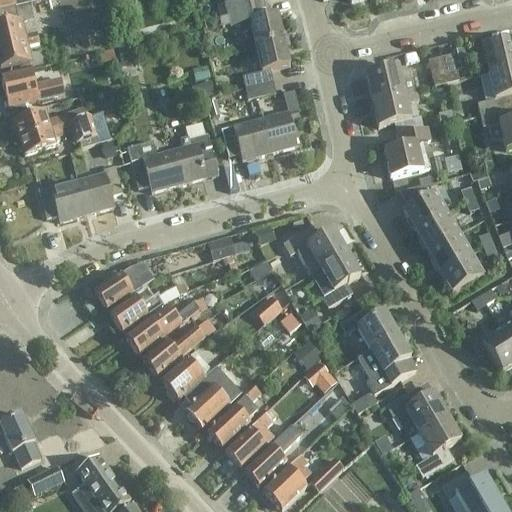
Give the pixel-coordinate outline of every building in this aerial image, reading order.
[(0,0),(0,12),(27,6),(46,1),(46,0),(13,0),(10,1),(9,0),(0,0)] [(242,0),(243,2),(224,7),(227,17),(253,11),(251,2),(257,0),(242,0)] [(27,6),(0,12),(0,73),(28,67),(24,50),(37,47),(35,37),(21,40),(18,27),(31,24),(27,6)] [(249,27),(255,51),(281,45),(275,20),(257,24),(253,11),(227,17),(218,20),(220,29),(229,27),(230,31),(249,27)] [(486,77),(511,71),(511,43),(480,51),(486,77)] [(261,76),(242,81),(248,105),(275,98),(269,76),(288,72),(284,54),(287,54),(285,44),(282,45),(281,45),(255,51),(261,76)] [(121,70),(140,66),(136,49),(116,53),(121,70)] [(99,66),(113,63),(111,54),(97,57),(99,66)] [(450,59),(438,62),(444,87),(457,84),(450,59)] [(444,87),(438,62),(426,64),(432,90),(444,87)] [(511,71),(486,77),(493,104),(475,108),(478,120),(511,111),(509,100),(511,99),(511,71)] [(370,106),(402,97),(396,72),(364,79),(370,106)] [(0,90),(5,112),(62,98),(59,82),(32,89),(28,73),(0,79),(0,90)] [(190,90),(195,103),(214,97),(210,83),(190,90)] [(418,121),(409,124),(405,108),(418,104),(416,94),(402,97),(370,106),(377,133),(392,129),(395,140),(421,134),(418,121)] [(511,111),(478,120),(481,132),(487,131),(490,146),(500,144),(502,155),(511,152),(511,111)] [(17,143),(72,126),(70,121),(66,122),(64,118),(45,124),(42,114),(11,124),(17,143)] [(108,144),(100,117),(72,126),(17,143),(23,158),(53,148),(52,147),(58,145),(57,141),(71,137),(75,148),(77,147),(80,153),(108,144)] [(260,124),(268,159),(295,152),(286,118),(260,124)] [(268,159),(260,124),(219,135),(227,162),(238,159),(240,166),(268,159)] [(184,133),(187,142),(178,144),(181,153),(168,157),(176,191),(217,180),(206,139),(204,140),(201,129),(184,133)] [(421,134),(395,140),(398,152),(381,156),(388,183),(427,174),(421,147),(428,145),(425,133),(421,134)] [(176,191),(168,157),(154,160),(150,146),(125,153),(136,194),(148,191),(149,198),(176,191)] [(103,163),(114,160),(110,148),(99,151),(103,163)] [(75,186),(83,219),(124,209),(114,171),(102,174),(103,178),(75,186)] [(479,193),(490,190),(484,173),(468,177),(472,186),(476,185),(479,193)] [(83,219),(75,186),(37,196),(45,223),(56,220),(58,226),(83,219)] [(460,194),(464,205),(474,202),(469,190),(460,194)] [(401,215),(413,235),(444,217),(432,197),(401,215)] [(478,212),(474,202),(464,205),(468,216),(478,212)] [(484,206),(488,217),(498,213),(494,202),(484,206)] [(444,217),(413,235),(425,256),(457,238),(444,217)] [(307,279),(317,274),(343,258),(330,235),(317,243),(309,231),(280,249),(288,261),(294,257),(307,279)] [(478,240),(482,251),(492,247),(488,236),(478,240)] [(497,241),(501,251),(511,247),(507,237),(497,241)] [(425,256),(437,277),(469,259),(457,238),(425,256)] [(496,258),(492,247),(482,251),(486,262),(496,258)] [(511,260),(511,248),(511,247),(501,251),(506,263),(511,260)] [(343,258),(317,274),(330,296),(319,302),(325,312),(349,298),(344,288),(357,280),(343,258)] [(469,259),(437,277),(450,298),(481,280),(469,259)] [(105,315),(151,285),(146,276),(125,290),(118,279),(92,296),(105,315)] [(169,314),(183,304),(181,299),(179,300),(174,291),(163,297),(156,302),(155,300),(151,304),(144,294),(108,319),(120,338),(164,307),(169,314)] [(490,293),(479,299),(484,309),(495,302),(490,293)] [(475,314),(484,309),(479,299),(469,305),(475,314)] [(269,300),(252,316),(263,329),(281,313),(269,300)] [(368,355),(394,339),(380,316),(367,324),(361,314),(337,329),(344,340),(355,333),(368,355)] [(137,360),(185,324),(179,316),(161,330),(152,320),(123,342),(137,360)] [(511,325),(500,333),(511,351),(511,325)] [(193,350),(209,337),(201,327),(169,353),(163,345),(140,364),(154,382),(194,351),(193,350)] [(511,367),(511,351),(500,333),(479,346),(499,376),(511,367)] [(394,339),(368,355),(381,377),(364,387),(372,399),(401,381),(394,370),(407,362),(394,339)] [(292,357),(306,374),(321,362),(307,344),(292,357)] [(174,406),(199,385),(202,383),(202,382),(193,372),(197,370),(193,365),(189,369),(185,363),(158,386),(166,395),(163,397),(170,406),(173,404),(174,406)] [(202,383),(199,385),(206,392),(182,415),(200,433),(226,409),(233,403),(219,387),(228,379),(218,368),(202,382),(202,383)] [(307,380),(322,396),(333,386),(319,369),(307,380)] [(220,454),(248,427),(245,424),(256,414),(250,406),(258,398),(252,391),(203,437),(220,454)] [(416,438),(445,421),(431,398),(417,406),(411,395),(384,411),(391,422),(402,415),(410,428),(403,433),(409,443),(416,438)] [(369,408),(362,396),(349,404),(356,415),(369,408)] [(340,400),(327,415),(335,422),(349,407),(340,400)] [(19,472),(37,463),(29,447),(31,446),(18,418),(0,426),(0,435),(0,436),(9,455),(11,455),(19,472)] [(258,438),(271,425),(264,418),(223,457),(238,474),(264,450),(252,437),(255,434),(258,438)] [(445,421),(416,438),(429,460),(413,470),(420,482),(451,463),(445,453),(459,444),(445,421)] [(269,450),(241,476),(257,493),(284,466),(277,459),(295,442),(286,433),(269,450)] [(383,439),(372,446),(379,458),(391,451),(383,439)] [(296,460),(284,471),(259,495),(275,511),(282,511),(304,491),(299,486),(308,478),(301,471),(304,468),(296,460)] [(83,490),(71,498),(80,511),(118,511),(128,505),(97,462),(75,478),(83,490)] [(332,463),(307,487),(317,497),(342,472),(332,463)] [(55,472),(26,485),(32,500),(62,486),(55,472)] [(454,499),(460,511),(480,511),(496,502),(483,481),(471,488),(464,476),(440,491),(448,503),(454,499)] [(372,497),(362,506),(367,511),(377,502),(372,497)] [(501,511),(496,502),(480,511),(501,511)]
